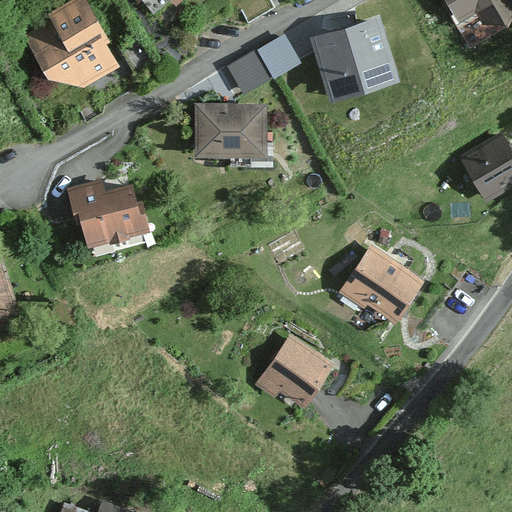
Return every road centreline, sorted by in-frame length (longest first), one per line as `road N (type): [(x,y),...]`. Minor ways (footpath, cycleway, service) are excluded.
road 1 (residential): [(314,0),(0,199)]
road 2 (unclassified): [(331,511),(511,291)]
